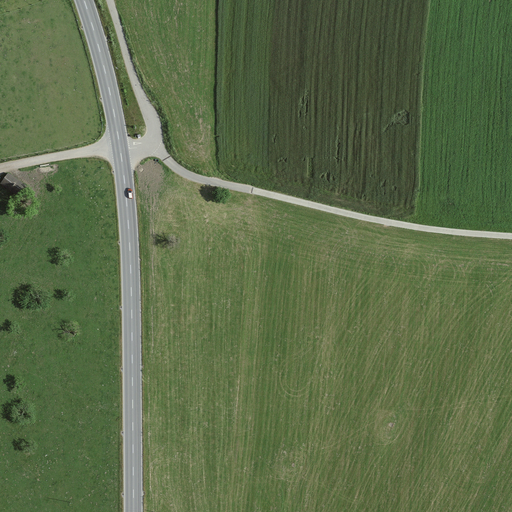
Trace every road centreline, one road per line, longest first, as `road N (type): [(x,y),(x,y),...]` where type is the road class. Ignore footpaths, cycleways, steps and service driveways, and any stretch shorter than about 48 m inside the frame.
road 1 (track): [(511,236),(369,218),(190,176),(153,143)]
road 2 (tertiary): [(132,511),(129,232),(120,149)]
road 3 (unclassified): [(120,149),(153,143),(154,130),(110,0)]
road 4 (tertiary): [(120,149),(85,0)]
